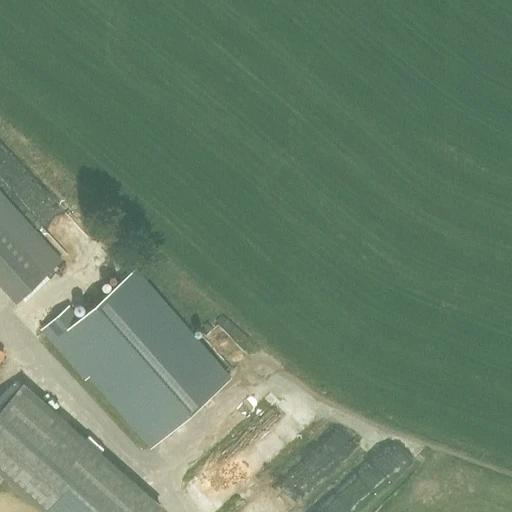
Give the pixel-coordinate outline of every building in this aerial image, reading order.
[(0,193),(0,283),(17,302),(61,261),(0,193)] [(151,446),(229,378),(135,270),(80,318),(69,306),(42,328),(86,377),(90,374),(151,446)] [(0,471),(45,511),(152,511),(159,505),(23,385),(0,410),(0,471)] [(290,397),(184,496),(199,511),(206,511),(309,417),(290,397)] [(377,449),(314,511),(361,511),(401,472),(377,449)]
